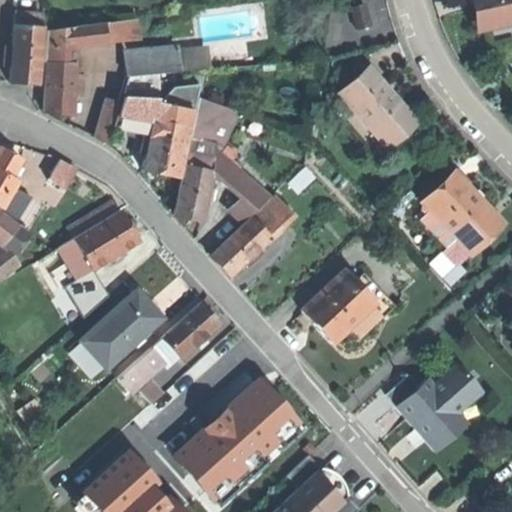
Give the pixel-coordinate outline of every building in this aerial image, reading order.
[(511,0),(476,0),(479,13),(483,32),(511,25),(511,0)] [(350,8),(355,31),(369,27),(364,5),(350,8)] [(24,83),(38,84),(42,28),(40,15),(25,14),(24,17),(15,16),(11,82),(24,83)] [(119,20),(104,22),(106,41),(121,39),(119,20)] [(73,45),(106,41),(104,22),(46,31),(46,48),(73,45)] [(73,63),(73,45),(46,48),(46,62),(73,63)] [(129,74),(181,70),(180,49),(179,47),(127,51),(129,74)] [(204,48),(180,49),(181,70),(206,68),(204,48)] [(57,113),(71,113),(72,90),(72,75),(73,63),(46,62),(45,112),(57,113)] [(366,69),(337,94),(380,143),(410,117),(389,94),(366,69)] [(198,70),(181,72),(181,81),(182,89),(194,88),(198,70)] [(129,76),(124,95),(176,90),(175,81),(181,81),(181,72),(129,76)] [(83,76),(72,75),(72,90),(82,91),(83,76)] [(117,116),(150,122),(150,120),(170,123),(173,106),(190,110),(194,88),(182,89),(176,90),(124,95),(117,116)] [(188,136),(203,139),(206,128),(203,127),(205,122),(210,123),(214,102),(196,98),(188,136)] [(95,137),(107,143),(118,102),(106,99),(95,137)] [(173,106),(170,123),(187,127),(190,110),(173,106)] [(415,123),(410,117),(380,143),(386,149),(415,123)] [(178,175),(187,127),(170,123),(150,120),(150,122),(141,168),(159,172),(178,175)] [(0,196),(8,183),(11,177),(21,160),(10,153),(0,147),(0,196)] [(240,196),(256,209),(269,197),(214,149),(213,157),(210,170),(240,196)] [(188,216),(201,218),(205,196),(207,188),(210,170),(213,157),(185,152),(182,164),(184,164),(175,213),(188,216)] [(54,182),(69,191),(81,170),(66,161),(54,182)] [(458,170),(453,174),(472,194),(477,189),(467,179),(458,170)] [(452,174),(421,203),(428,211),(454,238),(468,253),(470,255),(501,225),(478,201),(472,194),(453,174),(452,174)] [(19,181),(11,177),(8,183),(15,188),(19,181)] [(0,207),(17,221),(30,199),(15,188),(8,183),(0,196),(0,207)] [(215,188),(207,188),(205,196),(213,201),(215,188)] [(483,196),(477,189),(472,194),(478,201),(483,196)] [(274,195),(251,218),(270,238),(294,216),(274,195)] [(242,223),(256,209),(240,196),(227,208),(242,223)] [(65,227),(71,238),(116,210),(110,200),(65,227)] [(419,210),(423,215),(428,211),(421,203),(419,210)] [(71,238),(90,269),(135,242),(127,228),(116,210),(71,238)] [(444,248),(454,238),(428,211),(423,215),(416,222),(432,239),(434,237),(444,248)] [(0,244),(2,246),(3,245),(8,238),(19,246),(28,234),(0,212),(0,244)] [(221,268),(229,277),(270,238),(251,218),(210,256),(221,268)] [(8,238),(3,245),(9,253),(15,256),(30,235),(28,234),(19,246),(8,238)] [(76,277),(90,269),(71,238),(57,246),(76,277)] [(456,263),(468,253),(454,238),(444,248),(440,251),(451,263),(456,263)] [(2,246),(0,247),(0,280),(20,265),(9,253),(3,245),(2,246)] [(110,297),(94,271),(65,288),(85,318),(110,297)] [(317,329),(331,344),(374,304),(355,282),(344,271),(301,311),(317,329)] [(364,273),(355,282),(374,304),(384,295),(364,273)] [(79,340),(104,368),(160,318),(149,305),(135,290),(79,340)] [(200,302),(160,338),(178,357),(179,359),(219,324),(209,312),(200,302)] [(160,338),(149,347),(163,363),(167,367),(178,357),(160,338)] [(149,347),(128,367),(141,382),(163,363),(149,347)] [(417,430),(436,453),(467,426),(456,413),(481,391),(458,365),(431,388),(424,380),(417,386),(395,405),(417,430)] [(116,377),(130,392),(141,382),(128,367),(116,377)] [(387,396),(395,405),(417,386),(409,377),(387,396)] [(155,449),(132,423),(69,478),(98,511),(230,511),(282,468),(262,446),(291,420),(257,381),(199,432),(188,420),(155,449)] [(138,391),(149,404),(160,394),(149,382),(138,391)] [(492,404),(481,391),(456,413),(467,426),(492,404)] [(271,511),(358,511),(361,510),(346,495),(341,499),(330,488),(325,493),(323,490),(320,487),(326,482),(316,472),(320,468),(310,456),(289,476),(299,487),(271,511)]
